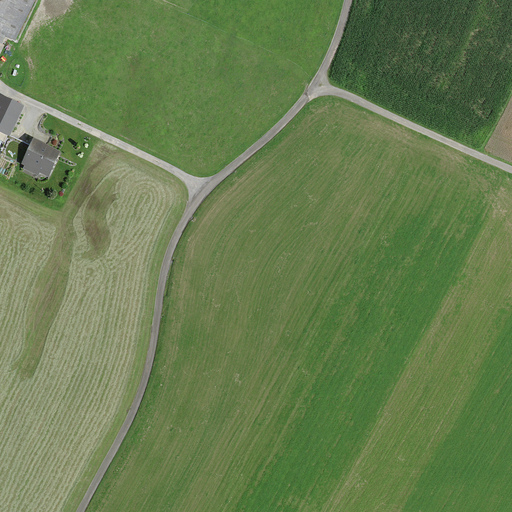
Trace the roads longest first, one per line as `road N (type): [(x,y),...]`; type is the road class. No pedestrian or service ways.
road 1 (track): [(79,511),(145,377),(173,241),(206,190),(315,86),(348,0)]
road 2 (track): [(206,190),(0,87)]
road 3 (track): [(315,86),(511,169)]
